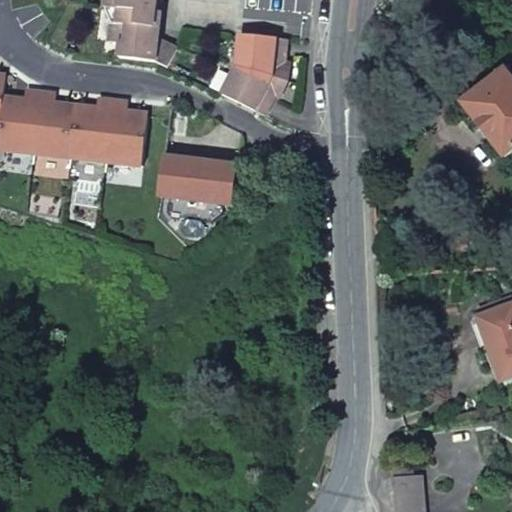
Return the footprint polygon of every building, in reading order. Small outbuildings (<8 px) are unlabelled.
[(106,0),(106,10),(118,11),(116,23),(110,21),(108,42),(121,44),(120,57),(160,62),(170,67),(181,47),(163,38),(149,37),(150,26),(158,27),(161,0),(106,0)] [(224,95),(265,116),(272,101),(266,98),(269,92),(281,99),(290,81),(292,64),(282,63),(283,57),(289,58),(291,40),(244,35),(240,66),(224,95)] [(507,157),(511,152),(511,67),(464,103),(507,157)] [(0,129),(3,130),(6,102),(9,81),(0,79),(0,129)] [(37,156),(44,95),(29,93),(27,105),(27,110),(21,109),(17,104),(6,102),(3,130),(1,152),(37,156)] [(58,96),(44,95),(37,156),(73,160),(78,110),(68,109),(62,114),(57,113),(57,108),(58,96)] [(89,111),(78,110),(73,160),(109,163),(116,102),(100,101),(99,112),(99,118),(93,117),(89,111)] [(134,121),(129,121),(129,116),(130,104),(116,102),(109,163),(145,167),(150,118),(139,117),(134,121)] [(162,198),(238,205),(240,165),(167,156),(163,191),(162,198)] [(511,303),(481,315),(492,345),(490,347),(502,381),(511,377),(511,303)] [(394,463),(395,478),(411,476),(410,462),(410,461),(394,463)] [(395,478),(398,511),(425,511),(423,475),(411,476),(395,478)]
